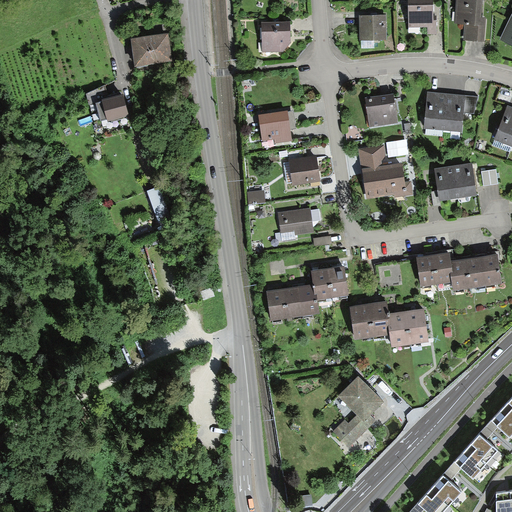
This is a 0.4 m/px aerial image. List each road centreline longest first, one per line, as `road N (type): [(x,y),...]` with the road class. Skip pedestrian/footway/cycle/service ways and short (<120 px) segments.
road 1 (secondary): [(256,511),(196,0)]
road 2 (residential): [(498,217),(392,239),(352,229),(323,74)]
road 3 (primary): [(511,346),(352,511)]
road 4 (track): [(170,345),(121,376),(39,409),(0,444)]
road 5 (residential): [(511,76),(402,59),(323,74)]
